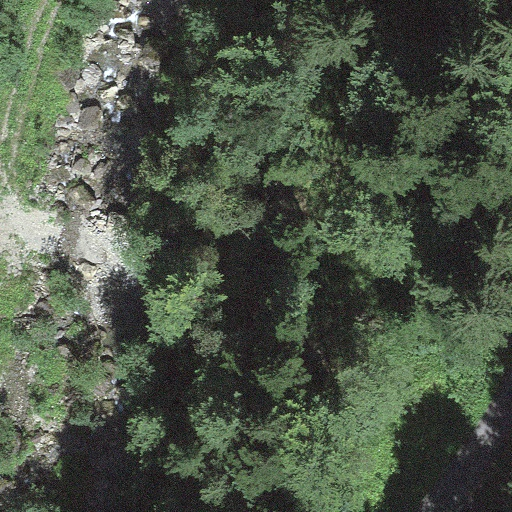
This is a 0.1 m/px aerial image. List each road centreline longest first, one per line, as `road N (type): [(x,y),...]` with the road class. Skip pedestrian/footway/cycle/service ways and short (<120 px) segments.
road 1 (track): [(2,213),(13,99),(48,0)]
road 2 (unclassified): [(437,511),(484,459),(511,405)]
